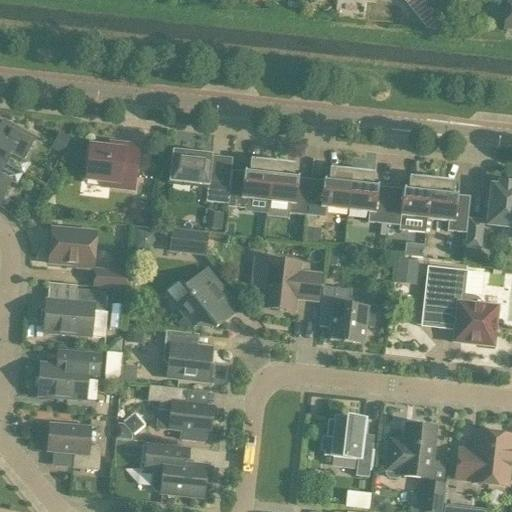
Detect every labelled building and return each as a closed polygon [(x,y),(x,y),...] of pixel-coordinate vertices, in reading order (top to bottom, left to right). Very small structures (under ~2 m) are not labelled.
[(511,0),(506,0),(503,31),(511,31),(511,0)] [(2,120),(0,124),(0,162),(5,166),(11,155),(23,162),(36,138),(2,120)] [(58,127),(53,138),(65,145),(71,134),(58,127)] [(109,184),(108,189),(133,191),(138,148),(117,146),(116,150),(89,147),(85,181),(109,184)] [(205,204),(227,206),(230,179),(209,176),(211,157),(171,152),(168,184),(207,188),(205,204)] [(230,179),(227,206),(226,210),(245,212),(246,202),(267,204),(272,163),(249,161),(248,173),(243,173),(243,174),(230,172),(230,179)] [(0,204),(12,182),(0,175),(0,174),(5,166),(0,162),(0,204)] [(294,166),(272,163),(267,204),(266,217),(287,220),(287,217),(306,219),(310,181),(297,180),(297,179),(292,178),(294,166)] [(314,230),(315,220),(325,221),(326,211),(347,213),(351,172),(329,170),(327,182),(323,182),(310,181),(306,219),(305,229),(314,230)] [(367,225),(385,227),(389,190),(377,188),(372,187),(373,174),(351,172),(347,213),(368,215),(367,225)] [(425,235),(426,222),(431,181),(408,178),(407,191),(402,191),(389,190),(385,227),(398,229),(398,232),(425,235)] [(446,234),(465,236),(467,219),(469,198),(456,197),(456,196),(452,196),(453,183),(431,181),(426,222),(447,224),(446,234)] [(511,185),(498,184),(498,188),(490,187),(486,227),(511,229),(511,185)] [(467,219),(465,236),(464,250),(480,251),(483,221),(467,219)] [(51,231),(48,265),(92,268),(94,235),(51,231)] [(203,255),(205,238),(172,234),(170,251),(203,255)] [(407,257),(423,256),(422,246),(406,247),(407,257)] [(398,259),(394,281),(416,284),(420,262),(398,259)] [(266,262),(261,309),(293,313),(295,301),(316,303),(319,277),(298,275),(299,266),(266,262)] [(422,309),(440,310),(438,330),(454,332),(453,344),(492,348),(497,308),(481,307),(480,302),(477,298),(473,296),(464,295),(466,273),(427,269),(422,309)] [(126,292),(128,273),(94,270),(92,289),(126,292)] [(176,307),(192,327),(215,329),(237,312),(205,273),(184,290),(189,297),(176,307)] [(318,328),(330,329),(328,342),(363,346),(367,310),(356,308),(349,300),(350,291),(322,288),(318,328)] [(76,291),(74,305),(45,303),(42,334),(101,340),(105,294),(76,291)] [(311,303),(309,322),(318,323),(320,304),(311,303)] [(162,362),(164,365),(168,365),(166,379),(206,384),(210,351),(194,349),(190,345),(191,336),(165,333),(162,362)] [(40,366),(37,398),(84,402),(87,376),(98,377),(99,357),(55,353),(54,368),(40,366)] [(122,366),(122,354),(108,353),(107,380),(137,381),(137,366),(122,366)] [(159,431),(168,432),(180,433),(179,442),(202,445),(206,441),(206,436),(209,436),(212,408),(185,405),(187,391),(148,388),(147,403),(159,404),(156,428),(159,431)] [(118,419),(118,454),(131,454),(131,429),(141,429),(141,419),(118,419)] [(323,458),(330,458),(356,461),(355,478),(368,479),(372,445),(360,444),(363,422),(347,420),(346,424),(327,422),(325,439),(321,438),(320,453),(324,454),(323,458)] [(100,448),(89,447),(90,429),(49,426),(46,454),(73,456),(71,469),(98,472),(100,448)] [(397,480),(400,477),(430,481),(435,430),(405,427),(404,444),(390,442),(386,476),(388,479),(397,480)] [(471,484),(507,488),(511,439),(511,438),(476,435),(474,453),(459,451),(455,481),(471,482),(471,484)] [(155,493),(160,494),(159,495),(165,496),(167,500),(172,501),(174,497),(202,500),(206,468),(172,465),(174,450),(146,448),(143,471),(152,472),(150,489),(155,493)] [(441,511),(444,485),(423,483),(420,511),(441,511)] [(369,509),(371,493),(348,491),(346,507),(369,509)] [(373,510),(387,511),(388,497),(374,496),(373,510)]
